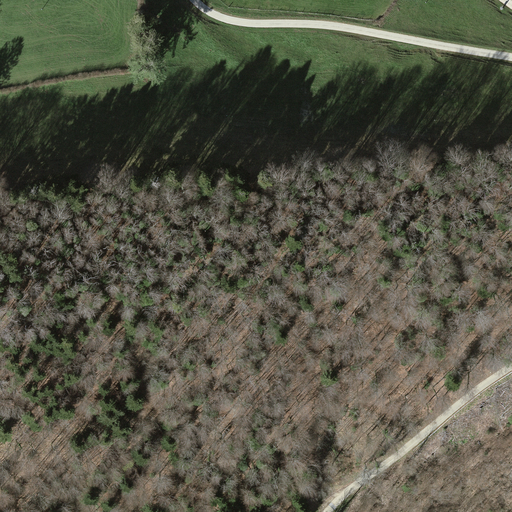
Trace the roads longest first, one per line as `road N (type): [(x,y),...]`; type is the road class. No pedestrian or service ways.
road 1 (track): [(194,0),(230,20),(341,26),(511,57)]
road 2 (track): [(511,366),(326,511)]
